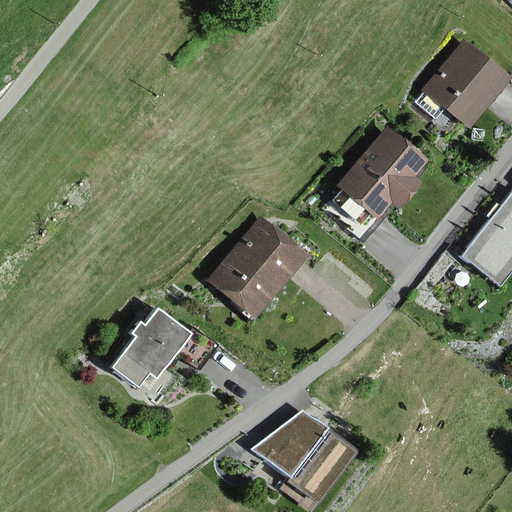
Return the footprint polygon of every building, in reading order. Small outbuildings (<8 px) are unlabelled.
[(508,79),(463,41),(421,90),(466,128),(508,79)] [(426,160),(385,125),(334,186),(374,220),(389,203),(397,209),(419,183),(412,177),(426,160)] [(511,191),(459,256),(497,287),(511,268),(511,191)] [(307,255),(259,217),(206,281),(254,320),(307,255)] [(455,267),(448,276),(457,282),(464,274),(455,267)] [(188,333),(155,309),(142,326),(138,322),(129,334),(133,337),(110,367),(136,387),(147,373),(154,378),(173,353),(188,333)] [(192,327),(188,333),(173,353),(198,371),(217,346),(192,327)] [(286,482),(316,504),(356,452),(301,411),(250,449),(289,478),(286,482)]
